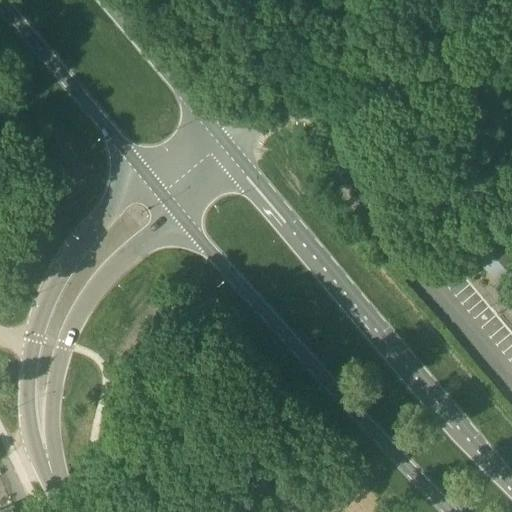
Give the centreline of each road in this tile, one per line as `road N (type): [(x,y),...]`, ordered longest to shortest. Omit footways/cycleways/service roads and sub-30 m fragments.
road 1 (primary): [(511,486),(223,144)]
road 2 (primary): [(176,213),(453,511)]
road 3 (secondary): [(143,176),(65,256),(48,291),(28,386),(42,438)]
road 4 (secondary): [(42,438),(67,335),(102,283),(176,213)]
road 5 (track): [(511,380),(359,197)]
road 6 (primary): [(0,8),(143,176)]
road 7 (unclassified): [(359,197),(342,141),(317,112),(285,102),(223,144)]
road 8 (primary): [(223,144),(102,0)]
